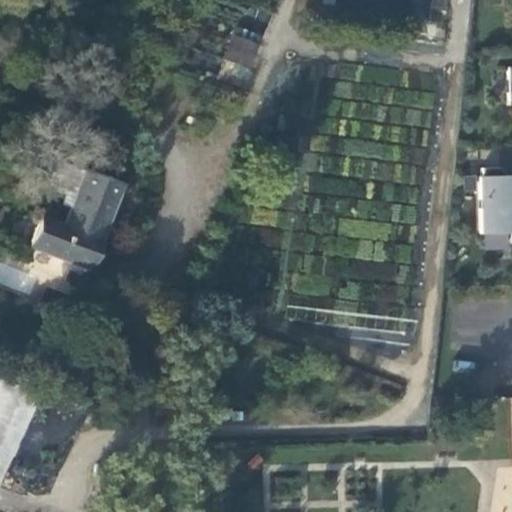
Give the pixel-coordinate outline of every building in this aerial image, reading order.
[(222,59),(246,68),(258,37),(235,28),(222,59)] [(69,208),(84,171),(55,160),(44,187),(63,194),(59,203),(69,208)] [(499,168),(479,167),(478,233),(507,232),(507,243),(511,242),(511,182),(507,182),(500,183),(499,175),(499,168)] [(87,270),(120,186),(84,171),(69,208),(62,226),(38,216),(27,246),(87,270)] [(0,374),(0,484),(1,485),(41,392),(0,374)]
